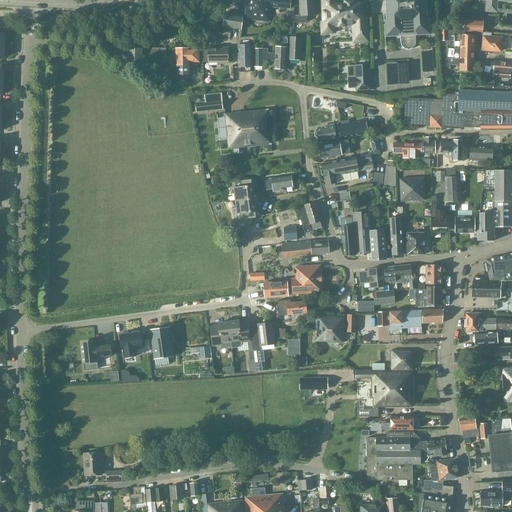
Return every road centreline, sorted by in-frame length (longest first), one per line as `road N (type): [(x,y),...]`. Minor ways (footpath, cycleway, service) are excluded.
road 1 (residential): [(21,330),(30,2)]
road 2 (residential): [(28,492),(261,463),(351,476)]
road 3 (residential): [(457,256),(342,268),(313,185),(302,90)]
road 4 (residential): [(464,511),(451,389),(457,256)]
road 5 (residential): [(21,330),(243,301)]
road 6 (residential): [(28,492),(21,330)]
